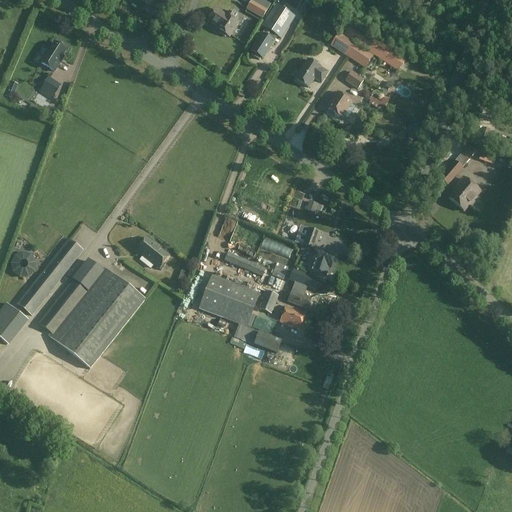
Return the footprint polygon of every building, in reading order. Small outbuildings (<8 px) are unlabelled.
[(261,0),(254,0),(253,2),(248,10),(263,19),(271,6),(261,0)] [(251,52),(253,53),(252,56),(260,61),(261,59),(263,60),(276,40),(279,42),(293,20),(275,9),(261,30),(265,32),(251,52)] [(219,31),(218,31),(219,33),(224,37),(226,36),(228,37),(237,24),(233,21),(237,15),(231,12),(228,17),(225,16),(216,10),(208,21),(218,27),(217,29),(219,31)] [(340,32),(398,71),(405,60),(384,46),(347,21),(340,32)] [(339,35),(331,46),(366,69),(373,58),(339,35)] [(45,58),(46,58),(42,63),(53,72),(57,66),(58,66),(64,58),(62,57),(65,52),(54,44),(45,58)] [(310,83),(313,78),(320,83),(326,74),(320,70),(320,69),(308,61),(295,80),(308,88),(311,83),(310,83)] [(346,82),(358,90),(364,81),(352,72),(346,82)] [(41,88),(54,97),(61,86),(48,77),(41,88)] [(11,100),(17,85),(10,82),(3,97),(11,100)] [(343,118),(344,116),(349,119),(356,108),(351,105),(353,103),(338,93),(328,108),(343,118)] [(482,128),(480,136),(488,138),(490,131),(482,128)] [(469,146),(454,163),(440,179),(448,186),(462,169),(477,152),(469,146)] [(480,193),(465,180),(449,199),(464,212),(480,193)] [(318,205),(310,202),(306,214),(314,216),(318,205)] [(315,251),(321,234),(308,230),(303,246),(296,244),(295,248),(304,251),(305,247),(315,251)] [(32,317),(84,252),(68,239),(17,305),(32,317)] [(143,243),(141,242),(138,246),(139,248),(136,252),(158,270),(169,257),(146,239),(143,243)] [(32,251),(11,248),(8,269),(29,273),(32,251)] [(239,264),(243,254),(226,248),(222,258),(239,264)] [(330,270),(335,257),(317,251),(313,264),(330,270)] [(278,274),(283,262),(273,258),(268,270),(278,274)] [(90,370),(145,301),(105,269),(103,272),(88,260),(72,280),(88,293),(87,294),(72,282),(38,325),(52,336),(50,338),(90,370)] [(257,273),(260,263),(251,260),(248,270),(257,273)] [(177,265),(175,273),(183,275),(185,268),(177,265)] [(247,328),(255,308),(260,295),(212,276),(199,310),(239,325),(247,328)] [(272,315),(279,297),(266,292),(259,310),(272,315)] [(291,294),(287,304),(306,310),(309,301),(291,294)] [(0,312),(0,339),(9,347),(29,323),(7,305),(0,312)] [(299,331),(304,315),(285,308),(280,324),(299,331)] [(254,346),(259,333),(247,328),(239,325),(234,338),(254,346)] [(282,342),(259,333),(254,346),(277,355),(282,342)]
